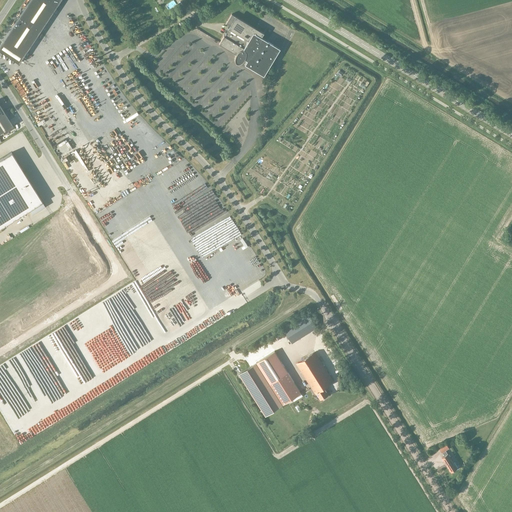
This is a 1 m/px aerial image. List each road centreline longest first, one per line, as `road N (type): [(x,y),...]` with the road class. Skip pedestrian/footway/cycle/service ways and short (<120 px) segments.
road 1 (unclassified): [(450,511),(316,297),(286,285),(217,178),(125,80),(79,0)]
road 2 (track): [(254,204),(292,211),(371,79),(339,65),(243,173),(252,200)]
road 3 (unclassified): [(0,80),(122,275),(0,352)]
road 4 (track): [(0,491),(314,295)]
road 5 (track): [(0,505),(239,355),(251,358)]
road 6 (primary): [(511,134),(289,0)]
